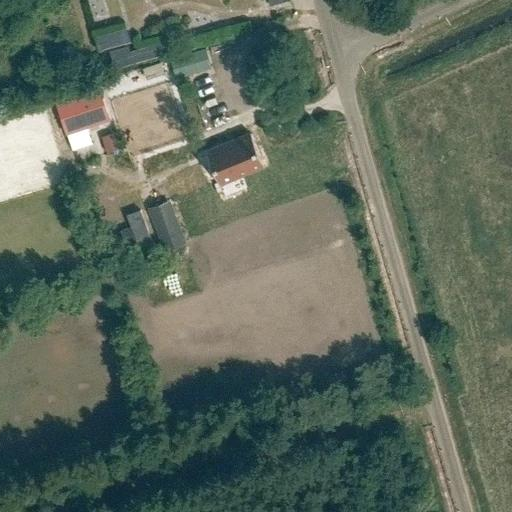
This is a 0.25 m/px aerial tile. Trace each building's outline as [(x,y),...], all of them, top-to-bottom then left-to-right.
[(94,47),(127,42),(125,28),(92,34),(94,47)] [(115,70),(167,54),(164,41),(130,51),(128,46),(109,51),(115,70)] [(167,58),(174,79),(212,66),(205,45),(167,58)] [(108,122),(98,90),(56,102),(65,134),(108,122)] [(219,185),(263,167),(251,136),(207,153),(219,185)] [(148,208),(164,251),(186,243),(170,200),(148,208)] [(121,227),(108,231),(113,247),(126,242),(133,261),(149,255),(131,202),(115,207),(121,227)]
